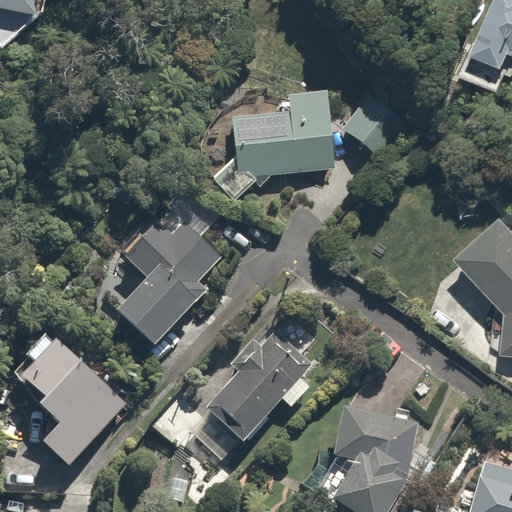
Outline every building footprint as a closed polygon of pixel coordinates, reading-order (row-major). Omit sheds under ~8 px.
[(0,0),(0,41),(26,27),(28,0),(0,0)] [(511,0),(494,0),(471,58),(511,74),(511,0)] [(379,162),(409,123),(372,94),(343,133),(379,162)] [(339,174),(334,97),(291,100),(293,122),(238,126),(241,163),(218,183),(241,210),(279,178),(339,174)] [(175,218),(166,212),(123,265),(151,288),(122,324),(160,354),(206,296),(197,288),(222,256),(204,242),(223,219),(193,196),(175,218)] [(511,223),(465,267),(511,315),(504,356),(511,357),(511,223)] [(313,373),(266,331),(230,370),(241,380),(208,416),(244,448),(313,373)] [(101,379),(109,368),(73,339),(64,349),(53,341),(21,380),(60,411),(51,423),(68,437),(53,456),(76,475),(133,404),(101,379)] [(193,426),(167,404),(147,427),(174,450),(193,426)] [(421,430),(348,417),(340,463),(368,468),(340,509),(345,511),(401,511),(423,481),(414,474),(421,430)] [(511,511),(511,482),(482,474),(470,511),(511,511)]
